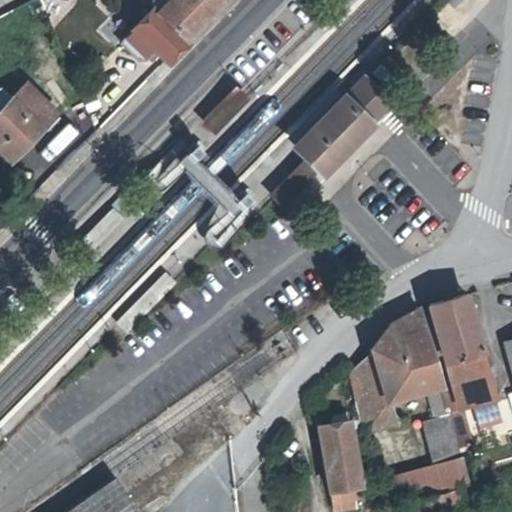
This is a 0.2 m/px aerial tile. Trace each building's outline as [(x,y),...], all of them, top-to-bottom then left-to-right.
[(144,0),(153,8),(157,12),(168,0),(144,0)] [(168,0),(157,12),(185,39),(222,0),(168,0)] [(164,61),(185,39),(157,12),(153,8),(123,40),(142,59),(152,49),(164,61)] [(380,65),(371,73),(389,91),(398,82),(380,65)] [(284,136),(294,146),(361,78),(351,68),(284,136)] [(294,146),(319,171),(342,148),(358,132),(382,108),(387,103),(361,78),(294,146)] [(12,99),(0,111),(0,150),(9,160),(43,125),(56,112),(27,84),(12,99)] [(0,88),(0,111),(12,99),(1,88),(0,88)] [(206,117),(213,125),(221,117),(236,99),(233,93),(213,110),(206,117)] [(61,117),(56,112),(43,125),(49,130),(61,117)] [(280,198),(299,182),(310,171),(302,164),(292,174),(277,193),(280,198)] [(111,205),(78,239),(91,250),(123,217),(111,205)] [(175,281),(163,270),(113,320),(126,333),(175,281)] [(321,327),(340,312),(317,282),(298,296),(321,327)] [(445,361),(481,350),(464,294),(428,304),(431,316),(435,328),(430,329),(435,350),(441,348),(442,353),(445,361)] [(387,325),(370,348),(425,333),(418,307),(387,325)] [(435,328),(431,316),(422,319),(433,356),(442,353),(441,348),(435,350),(430,329),(435,328)] [(425,333),(370,348),(370,349),(385,402),(388,401),(425,390),(434,418),(421,422),(432,464),(458,456),(433,365),(425,333)] [(395,422),(388,401),(385,402),(370,349),(348,371),(361,431),(395,422)] [(495,398),(481,350),(445,361),(458,408),(495,398)] [(329,501),(360,495),(348,422),(316,428),(329,501)] [(459,459),(458,456),(432,464),(392,474),(399,501),(465,483),(459,459)] [(399,501),(392,474),(372,480),(378,507),(399,501)] [(138,511),(137,511),(109,476),(58,511),(138,511)] [(436,511),(471,502),(466,487),(412,502),(414,511),(436,511)] [(138,511),(152,511),(166,502),(159,494),(137,511),(138,511)] [(362,503),(360,495),(329,501),(331,509),(362,503)]
